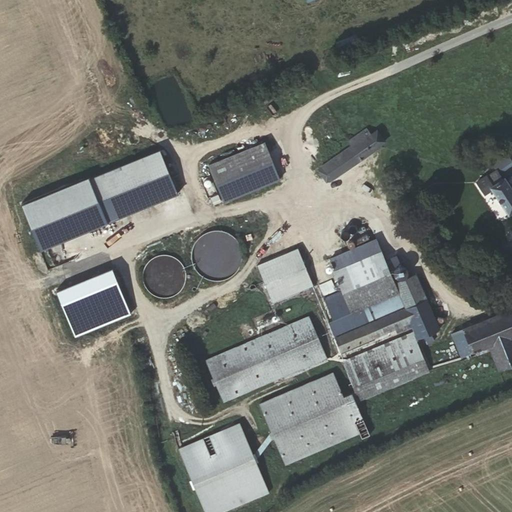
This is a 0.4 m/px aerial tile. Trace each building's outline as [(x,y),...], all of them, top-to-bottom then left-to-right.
[(378,149),(366,132),(347,145),(350,149),(322,167),(330,180),(378,149)] [(279,179),(263,142),(207,164),(221,201),(279,179)] [(142,152),(89,172),(105,216),(159,197),(142,152)] [(511,184),(506,175),(511,171),(511,153),(511,152),(494,160),(496,164),(484,170),(482,174),(485,179),(489,177),(494,186),(491,188),(508,217),(511,214),(511,184)] [(331,266),(340,288),(389,267),(380,245),(331,266)] [(254,262),(260,277),(299,261),(294,247),(254,262)] [(323,320),(331,336),(404,305),(395,283),(389,267),(340,288),(319,297),(328,318),(323,320)] [(306,290),(297,268),(261,281),(270,304),(306,290)] [(404,305),(424,297),(415,274),(395,283),(404,305)] [(332,290),(328,281),(319,285),(323,294),(332,290)] [(331,336),(338,352),(409,321),(417,339),(438,330),(424,297),(404,305),(331,336)] [(511,338),(511,309),(465,328),(474,354),(490,348),(511,338)] [(235,343),(253,384),(256,383),(322,355),(305,315),(235,343)] [(474,354),(465,328),(452,334),(462,359),(474,354)] [(344,363),(350,378),(381,365),(377,357),(413,341),(411,335),(344,363)] [(500,372),(511,367),(511,338),(490,348),(500,372)] [(381,365),(417,350),(413,341),(377,357),(381,365)] [(218,398),(253,384),(235,343),(200,357),(218,398)] [(381,365),(390,385),(425,370),(417,350),(381,365)] [(358,399),(390,385),(381,365),(350,378),(358,399)] [(260,399),(289,458),(355,430),(328,370),(260,399)] [(280,462),(289,458),(260,399),(253,401),(280,462)] [(216,511),(268,494),(242,422),(179,445),(203,511),(216,511)]
